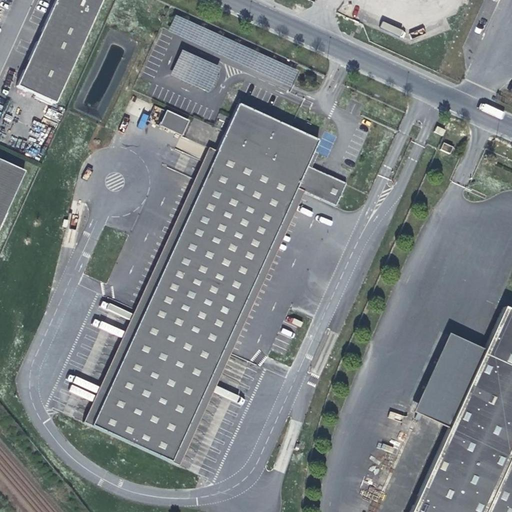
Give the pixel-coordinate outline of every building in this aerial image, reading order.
[(98,0),(52,0),(12,88),(50,106),(98,0)] [(299,71),(176,15),(169,30),(292,86),(299,71)] [(383,22),(381,27),(400,35),(402,30),(383,22)] [(221,67),(183,50),(172,75),(209,92),(221,67)] [(244,113),(232,107),(210,154),(86,430),(162,465),(288,191),(291,192),(294,186),(318,197),(315,203),(330,210),(340,187),(325,180),(322,187),(298,176),(308,154),(313,144),(248,115),(244,113)] [(183,124),(161,114),(154,129),(175,139),(183,124)] [(443,143),(441,150),(451,153),(452,146),(443,143)] [(210,154),(200,150),(76,426),(86,430),(210,154)] [(312,157),(308,154),(298,176),(322,187),(325,180),(306,171),(312,157)] [(0,216),(19,174),(0,165),(0,216)] [(318,197),(294,186),(291,192),(298,196),(315,203),(318,197)] [(162,465),(172,470),(298,196),(291,192),(288,191),(162,465)] [(511,511),(511,309),(506,307),(486,350),(449,428),(409,511),(511,511)] [(411,413),(449,428),(486,350),(450,336),(411,413)]
